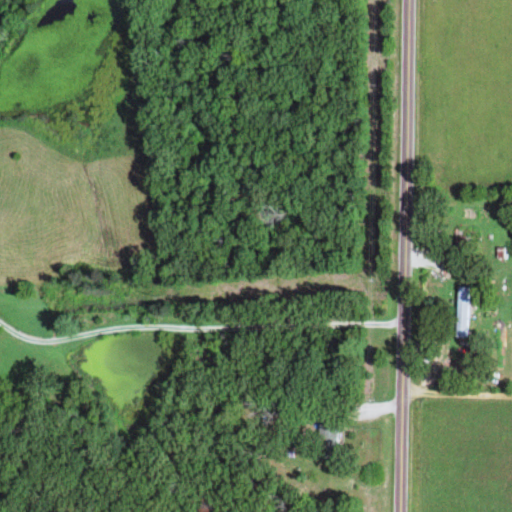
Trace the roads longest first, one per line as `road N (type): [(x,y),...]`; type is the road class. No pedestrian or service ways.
road 1 (tertiary): [(399,511),(408,0)]
road 2 (residential): [(404,326),(55,352)]
